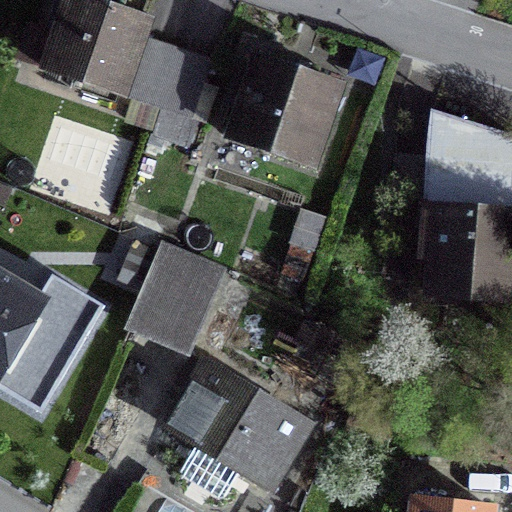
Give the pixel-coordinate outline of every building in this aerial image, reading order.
[(43,71),(118,97),(137,39),(143,22),(76,0),(67,0),(63,15),(50,11),(44,30),(56,34),(43,71)] [(193,58),(176,52),(137,39),(118,97),(157,110),(187,120),(206,63),(193,58)] [(337,88),(253,60),(226,141),(310,169),(337,88)] [(509,302),(511,263),(511,141),(429,115),(420,225),(432,226),(427,296),(509,302)] [(215,277),(159,254),(128,328),(184,351),(215,277)] [(94,274),(72,324),(118,347),(140,296),(94,274)] [(0,285),(0,360),(33,305),(0,285)] [(167,430),(264,489),(302,426),(205,367),(167,430)] [(488,511),(489,511),(411,502),(410,511),(488,511)]
